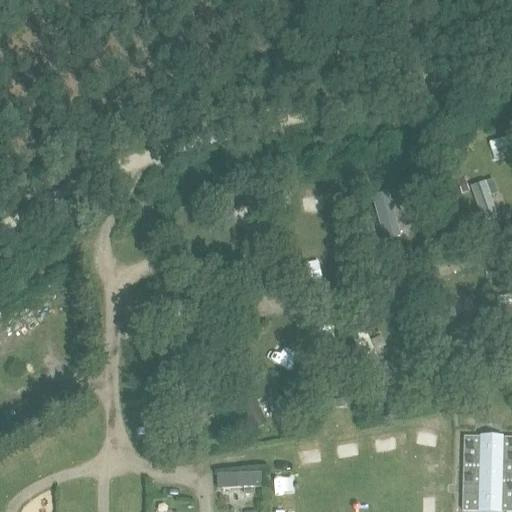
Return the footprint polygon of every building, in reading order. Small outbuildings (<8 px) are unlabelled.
[(490,164),(510,156),(505,142),(484,149),(490,164)] [(476,190),(489,224),(502,219),(489,185),(476,190)] [(452,202),(438,208),(443,219),(457,213),(452,202)] [(292,242),(312,241),(311,220),(291,221),(292,242)] [(231,240),(232,249),(249,248),(247,222),(215,224),(216,241),(231,240)] [(501,321),(511,323),(511,292),(508,292),(501,321)] [(366,324),(352,330),(372,374),(385,368),(366,324)] [(175,401),(186,427),(205,419),(194,393),(175,401)] [(260,433),(273,428),(260,397),(247,402),(260,433)] [(435,443),(451,436),(444,417),(427,424),(435,443)] [(372,433),(382,458),(398,452),(387,427),(372,433)] [(276,504),(296,503),(295,484),(275,485),(276,504)]
